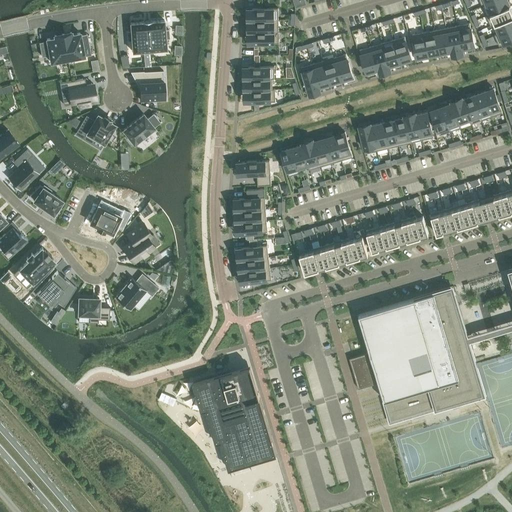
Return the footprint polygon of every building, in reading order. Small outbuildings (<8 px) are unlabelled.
[(508,0),(494,0),(482,5),(486,15),(510,5),(508,0)] [(511,9),(510,5),(486,15),(491,25),(511,16),(511,9)] [(278,8),(252,8),(253,20),(279,20),(278,8)] [(511,16),(491,25),(491,26),(493,25),(497,34),(495,35),(511,27),(511,16)] [(152,21),(147,21),(150,50),(155,50),(167,49),(166,39),(170,38),(169,29),(165,29),(164,20),(152,21)] [(279,20),(253,20),(253,32),(279,31),(279,20)] [(131,31),(127,31),(128,40),(132,40),(133,51),(144,51),(150,50),(147,21),(130,23),(131,31)] [(470,22),(458,25),(462,49),(475,46),(470,22)] [(458,25),(446,27),(451,51),(462,49),(458,25)] [(446,27),(435,29),(440,53),(451,51),(446,27)] [(511,27),(495,35),(499,46),(511,41),(511,42),(511,27)] [(435,29),(424,32),(429,55),(440,53),(435,29)] [(279,31),(253,32),(254,44),(279,43),(279,31)] [(72,32),(63,34),(68,59),(91,55),(87,33),(81,35),(80,32),(72,34),(72,32)] [(424,32),(412,34),(417,58),(429,55),(424,32)] [(47,41),(40,42),(42,56),(50,55),(51,62),(68,59),(63,34),(54,35),(55,37),(47,39),(47,41)] [(405,36),(394,39),(401,62),(412,59),(405,36)] [(394,39),(383,42),(390,66),(401,62),(394,39)] [(383,42),(372,46),(379,69),(390,66),(383,42)] [(372,46),(360,49),(367,73),(379,69),(372,46)] [(346,53),(334,57),(341,80),(353,76),(346,53)] [(127,54),(120,56),(122,68),(130,66),(127,54)] [(324,60),(323,60),(330,83),(341,80),(334,57),(334,59),(325,62),(324,60)] [(323,60),(313,63),(319,87),(330,83),(323,60)] [(313,63),(301,67),(302,69),(304,77),(308,90),(319,87),(313,63)] [(275,66),(249,67),(249,78),(275,78),(275,66)] [(144,81),(140,82),(141,100),(159,100),(165,99),(164,90),(163,70),(143,71),(144,81)] [(85,77),(60,82),(62,95),(70,93),(71,102),(78,101),(80,106),(90,104),(89,99),(96,97),(93,83),(86,84),(85,77)] [(275,78),(249,78),(249,90),(275,89),(273,89),(273,78),(275,78)] [(494,88),(483,92),(492,116),(503,112),(494,88)] [(275,89),(249,90),(250,102),(276,101),(275,89)] [(483,92),(473,95),(482,120),(492,116),(483,92)] [(473,95),(463,99),(472,123),(482,120),(473,95)] [(463,99),(452,103),(461,127),(460,123),(469,119),(471,124),(472,123),(463,99)] [(452,103),(442,106),(451,131),(461,127),(452,103)] [(442,106),(431,110),(440,135),(451,131),(442,106)] [(428,112),(416,114),(422,140),(434,137),(428,112)] [(131,123),(123,129),(129,136),(127,138),(131,143),(133,142),(134,143),(160,122),(153,113),(147,118),(143,113),(136,119),(131,123)] [(85,117),(78,129),(86,134),(84,136),(92,141),(94,137),(104,143),(106,140),(108,141),(112,135),(110,133),(115,124),(110,121),(111,119),(105,116),(104,117),(98,114),(93,122),(85,117)] [(416,114),(405,117),(411,142),(422,140),(416,114)] [(405,117),(393,120),(399,145),(411,142),(405,117)] [(393,120),(382,122),(388,148),(399,145),(393,120)] [(382,122),(371,125),(377,150),(388,148),(382,122)] [(371,125),(360,128),(366,153),(377,150),(371,125)] [(0,157),(18,144),(8,129),(0,135),(0,157)] [(345,132),(334,135),(342,160),(353,157),(345,132)] [(334,135),(324,138),(331,163),(342,160),(334,135)] [(324,138),(314,141),(321,166),(331,163),(324,138)] [(314,141),(303,144),(310,169),(321,166),(314,141)] [(303,144),(292,147),(300,172),(299,167),(308,165),(310,169),(303,144)] [(292,147),(282,151),(289,175),(300,172),(292,147)] [(19,167),(7,177),(20,190),(39,173),(27,160),(33,155),(27,150),(14,162),(19,167)] [(129,168),(128,152),(120,152),(121,168),(129,168)] [(270,160),(242,162),(243,175),(257,174),(258,185),(272,184),(270,160)] [(55,165),(49,170),(54,175),(60,169),(55,165)] [(40,185),(30,195),(35,198),(34,200),(40,205),(47,210),(47,209),(53,214),(63,200),(50,191),(51,190),(44,185),(43,187),(40,185)] [(511,206),(507,190),(500,192),(507,213),(511,211),(511,206)] [(500,192),(493,194),(500,215),(507,213),(500,192)] [(493,194),(486,196),(493,217),(500,215),(493,194)] [(265,196),(239,198),(240,210),(266,208),(265,196)] [(486,196),(480,198),(486,219),(493,217),(486,196)] [(480,198),(473,200),(479,221),(486,219),(480,198)] [(473,200),(466,202),(472,223),(479,221),(473,200)] [(466,202),(459,205),(465,225),(472,223),(466,202)] [(147,203),(140,211),(144,217),(153,210),(149,205),(147,203)] [(459,205),(452,207),(458,228),(465,225),(459,205)] [(452,207),(445,209),(451,230),(458,228),(452,207)] [(266,208),(240,210),(241,221),(267,220),(266,208)] [(445,209),(438,211),(444,232),(451,230),(445,209)] [(438,211),(431,213),(437,234),(444,232),(438,211)] [(116,213),(92,232),(121,242),(116,213)] [(415,215),(408,217),(415,238),(421,236),(415,215)] [(416,215),(415,215),(421,236),(429,234),(423,216),(416,218),(416,215)] [(408,217),(401,219),(408,240),(415,238),(408,217)] [(401,219),(395,222),(401,242),(408,240),(401,219)] [(267,220),(241,221),(242,233),(268,231),(267,220)] [(395,222),(388,224),(394,245),(401,242),(395,222)] [(132,241),(124,247),(134,261),(155,247),(155,246),(160,243),(153,233),(152,234),(143,223),(127,234),(132,241)] [(388,224),(381,226),(387,247),(394,245),(388,224)] [(12,226),(0,237),(0,244),(5,250),(8,247),(13,253),(27,240),(21,232),(19,234),(12,226)] [(381,226),(374,228),(380,249),(387,247),(381,226)] [(374,228),(366,230),(373,251),(380,249),(374,228)] [(363,236),(356,238),(361,256),(369,254),(363,236)] [(348,237),(341,239),(347,260),(354,258),(348,237)] [(349,237),(348,237),(354,258),(361,256),(356,238),(349,240),(349,237)] [(341,239),(334,242),(340,262),(347,260),(341,239)] [(334,242),(327,244),(334,264),(340,262),(334,242)] [(268,244),(242,247),(243,259),(269,256),(268,244)] [(327,244),(320,246),(327,267),(334,264),(327,244)] [(320,246),(314,248),(320,269),(327,267),(320,246)] [(28,260),(13,274),(27,288),(55,261),(50,256),(51,255),(47,251),(46,252),(41,247),(34,255),(32,252),(26,258),(28,260)] [(314,248),(307,250),(313,271),(320,269),(314,248)] [(307,250),(299,252),(305,273),(313,271),(307,250)] [(269,256),(243,259),(245,270),(270,267),(269,256)] [(170,259),(160,266),(164,271),(171,272),(173,264),(170,259)] [(270,267),(245,270),(246,282),(272,279),(270,267)] [(57,270),(38,291),(39,292),(54,306),(59,301),(64,306),(77,287),(76,286),(75,287),(65,278),(66,277),(65,276),(64,277),(57,270)] [(8,271),(0,278),(4,282),(11,275),(8,271)] [(132,277),(115,297),(130,309),(146,290),(152,295),(158,287),(149,279),(143,287),(136,280),(132,277)] [(359,314),(378,376),(391,421),(483,393),(468,341),(466,334),(464,327),(452,287),(359,314)] [(79,311),(79,313),(90,314),(89,322),(99,322),(99,319),(110,319),(110,306),(99,306),(99,298),(79,297),(79,303),(79,311)] [(511,322),(466,336),(468,341),(511,328),(511,322)] [(366,353),(350,358),(359,388),(375,383),(366,353)] [(251,365),(193,382),(202,411),(206,409),(216,443),(221,441),(229,469),(277,455),(251,365)] [(162,392),(159,399),(174,406),(176,401),(177,398),(162,392)]
